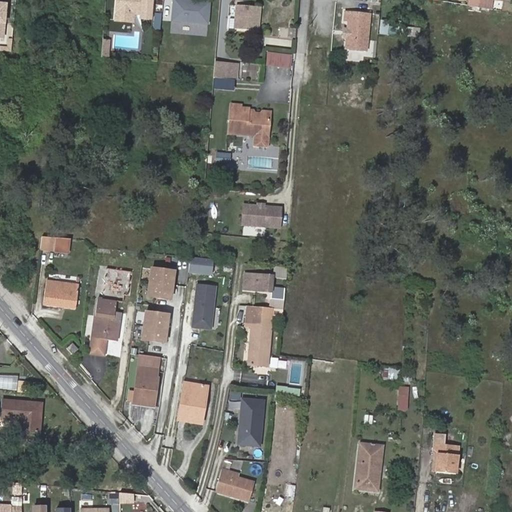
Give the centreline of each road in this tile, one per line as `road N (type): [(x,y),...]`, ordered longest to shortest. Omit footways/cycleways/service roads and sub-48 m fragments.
road 1 (residential): [(185,511),(0,298)]
road 2 (unknown): [(240,267),(234,377),(197,511)]
